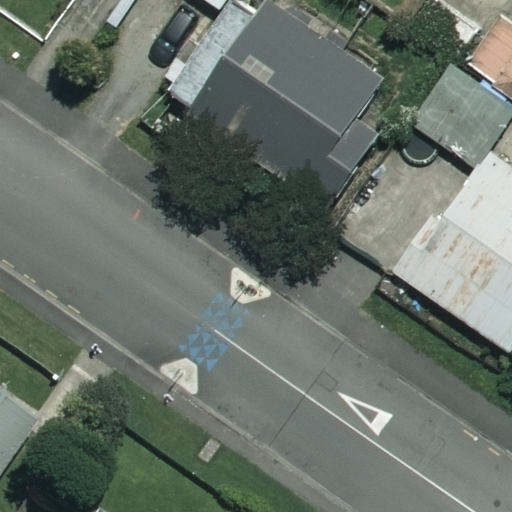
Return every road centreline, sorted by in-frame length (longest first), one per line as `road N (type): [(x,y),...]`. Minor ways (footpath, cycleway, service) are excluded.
road 1 (residential): [(476,511),(213,327)]
road 2 (residential): [(213,327),(0,178)]
